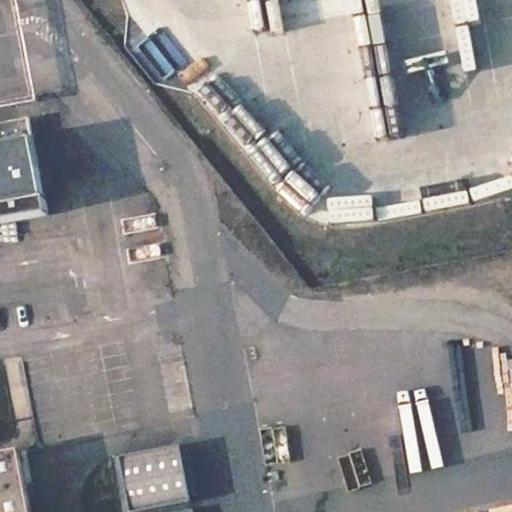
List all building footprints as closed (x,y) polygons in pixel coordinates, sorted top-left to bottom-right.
[(357,0),(362,22),(416,12),(413,0),(357,0)] [(431,187),(424,144),(425,140),(419,106),(364,116),(370,152),(373,152),(380,196),(431,187)] [(32,114),(0,119),(0,220),(51,211),(32,114)] [(30,511),(19,451),(0,454),(0,511),(30,511)] [(187,511),(193,511),(183,455),(126,468),(133,511),(187,511)]
